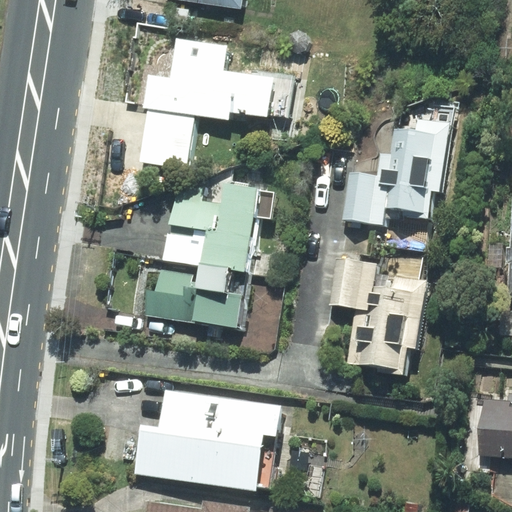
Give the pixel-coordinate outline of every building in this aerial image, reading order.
[(172,0),(172,2),(254,10),(254,0),(172,0)] [(238,44),(185,42),(182,75),(156,74),(151,164),(202,167),(205,117),(283,121),(285,76),(236,73),(238,44)] [(464,106),(405,102),(400,156),(384,155),(382,178),(350,176),(347,222),(396,225),(396,217),(444,220),(445,194),(459,195),(464,106)] [(288,188),(239,184),(236,200),(186,195),(183,226),(197,227),(196,238),(169,235),(164,288),(156,287),(153,315),(183,318),(182,334),(211,337),(212,326),(253,330),(258,275),(271,276),(273,258),(264,257),(268,219),(284,221),(288,188)] [(424,264),(345,256),(338,307),(364,310),(359,364),(388,367),(387,373),(420,376),(423,350),(432,351),(439,278),(423,277),(424,264)] [(491,456),(511,457),(511,388),(495,387),(491,456)] [(300,404),(173,391),(170,426),(152,424),(147,478),(290,493),(300,404)] [(216,507),(158,503),(156,511),(267,511),(268,505),(217,501),(216,507)]
